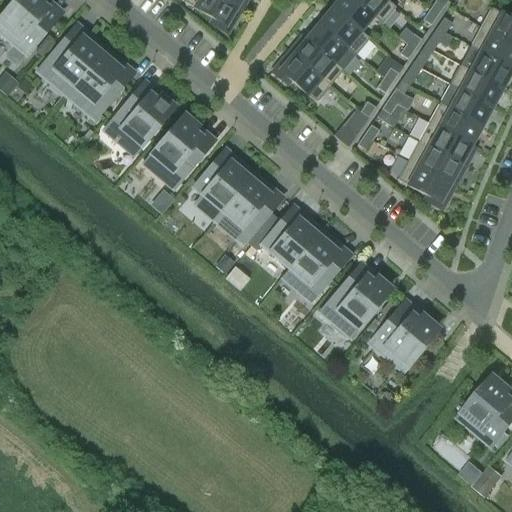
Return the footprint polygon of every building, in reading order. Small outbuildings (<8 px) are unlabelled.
[(43,0),(17,0),(0,20),(0,34),(26,56),(56,19),(40,5),(43,0)] [(241,12),(220,0),(185,0),(183,4),(212,21),(210,26),(227,36),(236,21),(230,17),(235,9),(241,13),(241,12)] [(220,0),(241,12),(247,2),(243,0),(220,0)] [(340,0),(332,11),(368,41),(369,40),(360,33),(372,18),(381,26),(381,25),(351,0),(340,0)] [(351,0),(381,25),(394,10),(382,0),(351,0)] [(382,0),(394,10),(395,9),(386,1),(386,0),(382,0)] [(429,12),(437,17),(444,7),(443,7),(435,2),(429,12)] [(480,29),(511,46),(511,15),(507,13),(505,17),(491,10),(480,29)] [(319,26),(355,57),(368,41),(332,11),(319,26)] [(437,17),(429,12),(422,22),(430,27),(437,17)] [(436,29),(445,35),(451,25),(443,19),(436,29)] [(306,42),(342,72),(343,72),(334,64),(345,50),(355,57),(319,26),(306,42)] [(445,35),(436,29),(430,39),(438,45),(445,35)] [(511,46),(480,29),(469,49),(511,71),(511,69),(511,46)] [(406,46),(414,51),(421,41),(412,36),(406,46)] [(37,74),(65,98),(104,52),(92,42),(88,46),(81,40),(73,50),(64,42),(37,74)] [(342,72),(306,42),(299,50),(295,46),(288,54),(329,88),(342,72)] [(414,51),(406,46),(399,56),(407,61),(414,51)] [(459,68),(501,90),(511,71),(469,49),(459,68)] [(104,52),(65,98),(94,122),(121,90),(111,82),(119,72),(112,66),(116,61),(104,52)] [(329,88),(288,54),(287,54),(292,58),(286,65),(281,61),(271,74),(286,87),(289,83),(315,104),(329,88)] [(412,65),(420,71),(427,61),(419,55),(412,65)] [(420,71),(412,65),(405,75),(413,81),(420,71)] [(501,90),(459,68),(449,87),(490,109),(501,90)] [(383,80),(391,85),(398,75),(389,70),(383,80)] [(391,85),(383,80),(376,90),(384,95),(391,85)] [(449,87),(439,105),(480,128),(490,109),(449,87)] [(394,91),(388,101),(396,107),(403,97),(394,91)] [(104,132),(133,156),(173,109),(161,99),(157,104),(150,97),(141,107),(132,99),(104,132)] [(396,107),(388,101),(381,111),(389,117),(396,107)] [(359,114),(368,119),(375,109),(366,104),(360,113),(359,114)] [(428,124),(469,147),(480,128),(439,105),(428,124)] [(357,111),(334,138),(347,149),(361,129),(368,119),(359,114),(360,113),(357,111)] [(184,119),(144,166),(173,191),(201,157),(192,149),(200,140),(192,134),(196,129),(184,119)] [(465,156),(469,147),(428,124),(418,143),(465,169),(470,159),(465,156)] [(363,137),(371,143),(378,133),(370,127),(363,137)] [(371,143),(363,137),(356,147),(365,153),(371,143)] [(407,162),(454,188),(460,178),(454,175),(458,169),(463,172),(465,169),(418,143),(407,162)] [(454,188),(407,162),(396,182),(426,198),(424,203),(441,212),(449,197),(444,194),(448,185),(454,188)] [(214,222),(252,176),(241,167),(237,171),(230,165),(222,175),(212,167),(186,199),(214,222)] [(264,186),(252,176),(214,222),(243,246),(269,214),(260,206),(268,197),(260,191),(264,186)] [(282,280),(320,234),(309,224),(305,228),(298,222),(290,232),(280,224),(261,247),(289,270),(281,279),(282,280)] [(320,234),(282,280),(310,304),(337,272),(328,264),(336,254),(328,248),(332,244),(320,234)] [(320,313),(348,338),(389,291),(377,281),(373,285),(366,279),(358,288),(348,280),(320,313)] [(403,373),(437,331),(422,318),(418,323),(401,309),(370,345),(403,373)] [(510,392),(494,379),(460,421),(492,448),(511,423),(511,402),(506,397),(510,392)] [(480,458),(489,448),(462,426),(453,436),(480,458)] [(492,467),(485,476),(473,467),(464,479),(489,498),(506,477),(492,467)]
